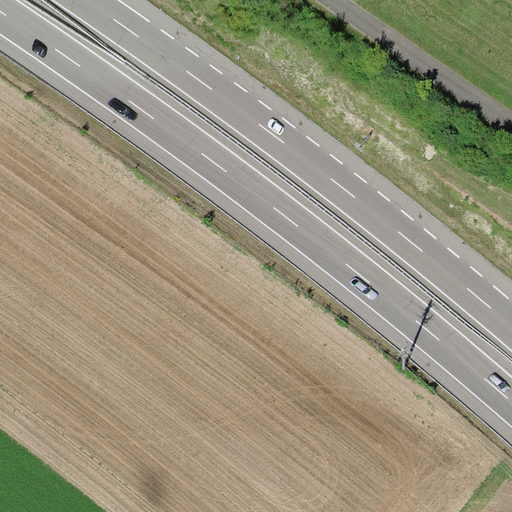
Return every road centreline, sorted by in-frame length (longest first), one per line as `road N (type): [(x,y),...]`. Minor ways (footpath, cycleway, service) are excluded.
road 1 (motorway): [(0,11),(284,216),(511,402)]
road 2 (motorway): [(511,324),(315,164),(88,0)]
road 3 (track): [(511,124),(329,0)]
